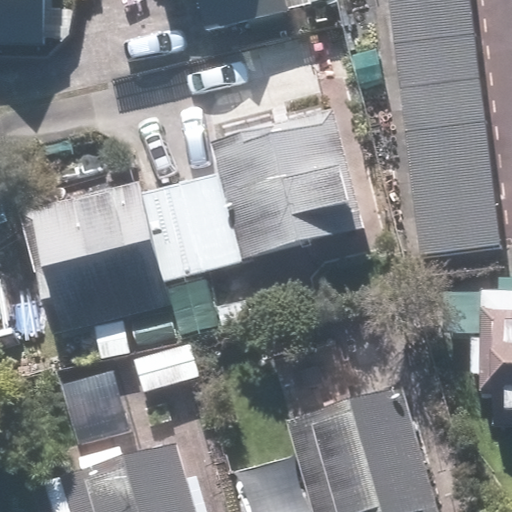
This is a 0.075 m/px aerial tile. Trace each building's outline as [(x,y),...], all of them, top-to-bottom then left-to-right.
[(0,0),(0,55),(60,58),(62,0),(0,0)] [(193,0),(204,43),(287,22),(281,0),(193,0)] [(390,0),(423,258),(498,248),(466,0),(390,0)] [(22,227),(52,339),(79,331),(88,367),(211,335),(201,299),(196,281),(363,237),(333,121),(188,159),(195,182),(22,227)] [(511,322),(487,322),(486,427),(511,427),(511,322)] [(431,511),(395,393),(281,428),(307,511),(431,511)] [(185,511),(167,454),(38,494),(43,511),(185,511)]
